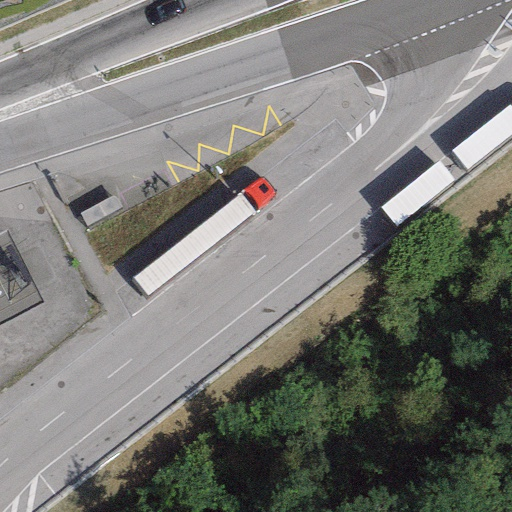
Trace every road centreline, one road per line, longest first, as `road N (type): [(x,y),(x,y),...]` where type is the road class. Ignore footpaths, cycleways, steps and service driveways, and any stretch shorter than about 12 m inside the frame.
road 1 (primary): [(0,126),(225,68),(429,0)]
road 2 (primary): [(216,0),(0,95)]
